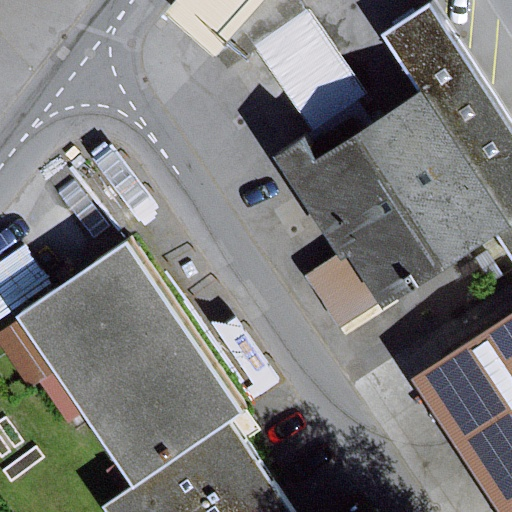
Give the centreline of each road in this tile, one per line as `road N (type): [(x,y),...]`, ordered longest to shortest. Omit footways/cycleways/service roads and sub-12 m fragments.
road 1 (residential): [(82,62),(181,172),(409,511)]
road 2 (residential): [(82,62),(0,169)]
